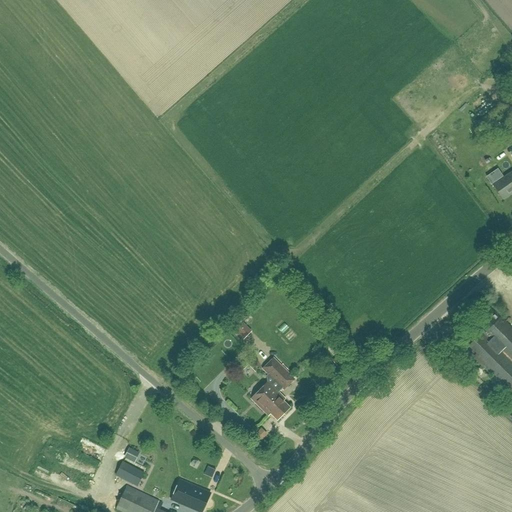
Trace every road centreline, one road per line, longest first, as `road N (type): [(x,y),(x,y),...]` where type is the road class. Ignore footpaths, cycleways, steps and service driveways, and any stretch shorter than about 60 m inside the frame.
road 1 (unclassified): [(272,485),(0,250)]
road 2 (unclassified): [(272,485),(340,402),(511,249)]
